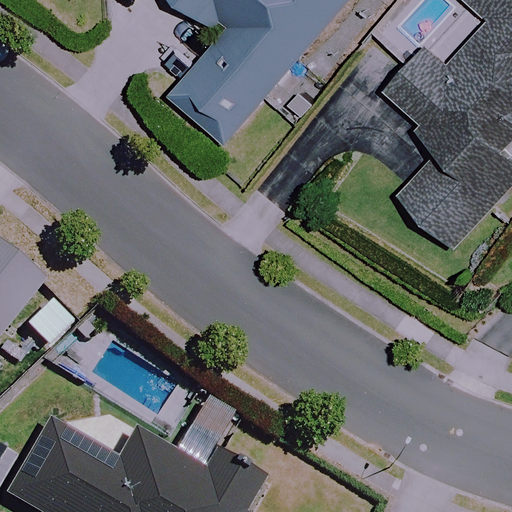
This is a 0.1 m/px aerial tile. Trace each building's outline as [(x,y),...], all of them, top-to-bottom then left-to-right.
[(348,0),(189,0),(230,33),(178,99),(233,143),(348,0)] [(511,0),(464,0),(493,25),(452,70),(428,49),(406,73),(385,96),(442,147),(402,193),(462,247),(511,191),(511,156),(507,153),(511,147),(511,0)] [(0,335),(42,283),(0,249),(0,335)] [(73,326),(49,303),(23,330),(46,352),(73,326)] [(117,467),(48,429),(9,500),(31,511),(258,511),(270,491),(216,462),(208,477),(133,436),(117,467)]
